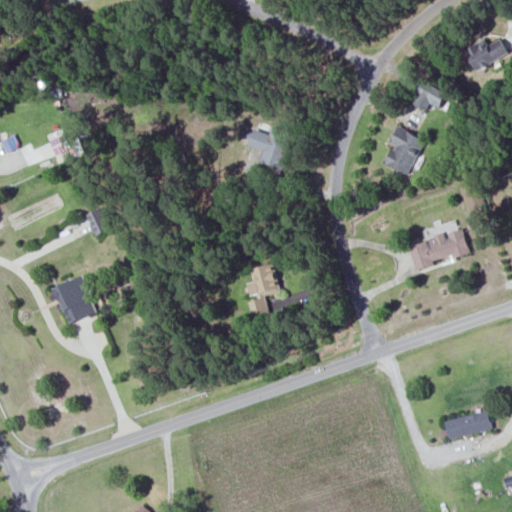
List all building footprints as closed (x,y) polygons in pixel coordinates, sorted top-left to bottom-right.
[(511,54),(504,39),(491,45),(488,39),(469,50),(480,71),(511,54)] [(431,110),(433,105),(445,109),(451,91),(425,82),(417,104),(431,110)] [(428,140),(402,126),(393,143),(397,145),(388,163),(411,174),(428,140)] [(256,129),(251,146),(265,150),(262,162),(285,169),(296,133),(275,127),(272,134),(256,129)] [(66,133),(64,128),(47,134),(58,163),(74,158),(71,150),(83,146),(77,129),(66,133)] [(472,211),(488,206),(480,184),(464,189),(472,211)] [(121,225),(112,205),(89,215),(98,236),(121,225)] [(418,270),(437,265),(436,260),(454,255),(455,258),(473,253),(466,229),(449,234),(411,244),(418,270)] [(254,269),(256,281),(250,282),(254,299),(251,300),(256,318),(272,315),(268,295),(283,292),(277,264),(254,269)] [(101,313),(86,276),(58,288),(73,325),(101,313)] [(495,429),(490,411),(447,421),(452,440),(495,429)]
